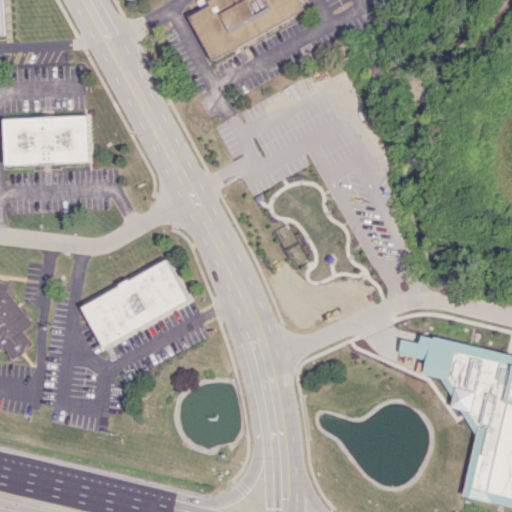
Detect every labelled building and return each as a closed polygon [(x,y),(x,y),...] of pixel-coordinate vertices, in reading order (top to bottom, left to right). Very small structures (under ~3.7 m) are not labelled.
[(210,57),(305,13),(299,0),(208,0),(211,5),(191,15),(210,57)] [(89,162),(88,115),(1,117),(2,163),(89,162)] [(189,303),(170,261),(81,302),(100,344),(189,303)] [(0,284),(0,348),(3,346),(12,358),(32,344),(22,330),(32,323),(3,282),(0,284)] [(511,505),(511,352),(423,334),(422,343),(404,339),(401,353),(429,358),(426,373),(442,377),(455,398),(453,406),(462,408),(478,435),(465,496),(511,505)]
